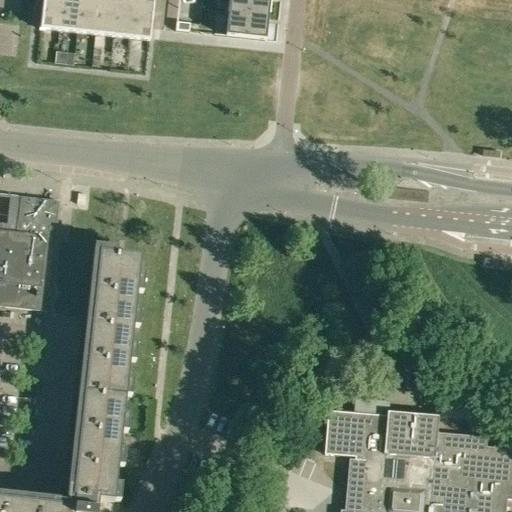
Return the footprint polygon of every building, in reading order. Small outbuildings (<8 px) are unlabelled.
[(59,33),(62,0),(43,0),(40,31),(59,33)] [(80,0),(62,0),(59,33),(77,35),(80,0)] [(80,0),(77,35),(95,37),(98,0),(80,0)] [(116,0),(98,0),(95,37),(112,39),(116,0)] [(116,0),(112,39),(130,41),(134,0),(116,0)] [(149,43),(153,0),(134,0),(130,41),(149,43)] [(267,18),(268,18),(269,0),(229,0),(228,14),(267,18)] [(228,14),(225,38),(265,42),(268,18),(267,18),(228,14)] [(177,23),(177,31),(189,33),(190,25),(177,23)] [(56,53),(54,65),(67,66),(68,54),(56,53)] [(37,200),(20,198),(18,219),(56,223),(59,202),(37,200)] [(0,307),(18,309),(19,296),(26,234),(24,233),(24,234),(8,232),(7,232),(6,232),(0,292),(0,307)] [(26,234),(19,296),(48,299),(54,237),(26,234)] [(93,247),(66,493),(66,500),(0,493),(0,511),(97,511),(99,502),(115,504),(142,258),(111,254),(112,249),(93,247)] [(48,299),(19,296),(18,309),(46,313),(48,299)] [(423,384),(423,375),(410,374),(410,383),(423,384)] [(440,377),(427,376),(426,388),(439,389),(440,377)] [(355,461),(349,460),(345,511),(348,511),(498,511),(499,500),(511,501),(511,483),(509,483),(511,467),(511,449),(493,448),(493,453),(485,453),(487,439),(437,434),(438,418),(387,413),(386,417),(328,412),(324,456),(355,458),(355,461)]
